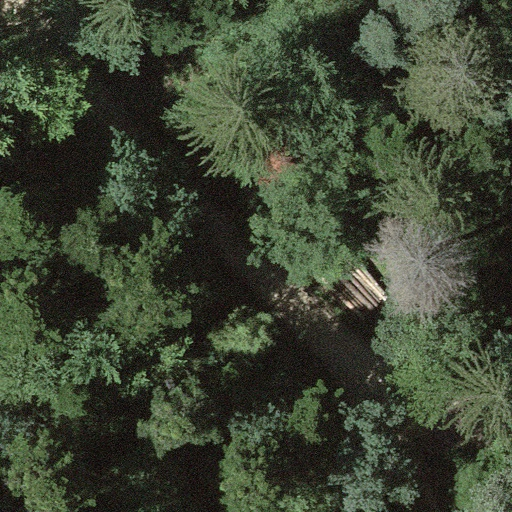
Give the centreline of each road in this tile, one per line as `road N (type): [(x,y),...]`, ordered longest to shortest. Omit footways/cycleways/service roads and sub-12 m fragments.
road 1 (track): [(32,0),(209,231),(335,344),(511,433)]
road 2 (track): [(335,344),(430,511)]
